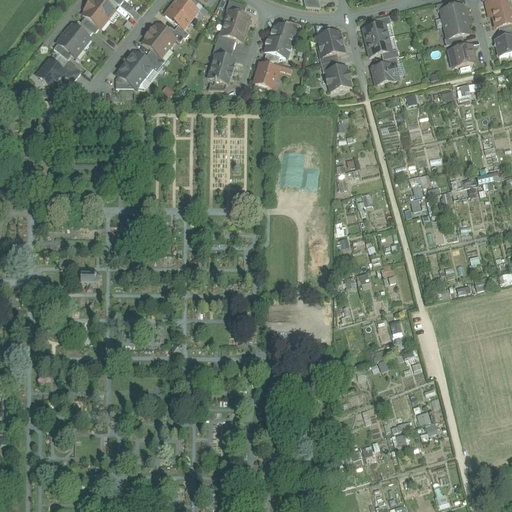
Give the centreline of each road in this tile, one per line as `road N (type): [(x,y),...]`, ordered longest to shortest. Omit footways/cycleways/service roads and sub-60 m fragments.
road 1 (unclassified): [(422,308),(474,511)]
road 2 (residential): [(161,0),(81,105)]
